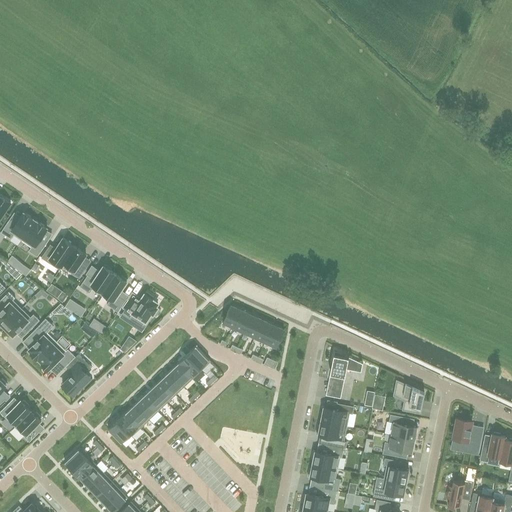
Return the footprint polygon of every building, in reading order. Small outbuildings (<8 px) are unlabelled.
[(0,218),(11,202),(0,195),(0,218)] [(9,220),(1,231),(11,238),(14,234),(16,236),(22,240),(35,220),(32,218),(33,217),(25,212),(25,213),(23,212),(15,224),(9,220)] [(35,220),(22,240),(31,246),(29,250),(37,256),(47,242),(40,238),(47,228),(46,227),(46,226),(39,221),(38,222),(35,220)] [(62,266),(75,246),(63,238),(56,248),(50,244),(41,257),(60,269),(62,266)] [(80,262),(86,253),(75,246),(62,266),(79,278),(87,267),(80,262)] [(101,294),(115,273),(110,269),(111,268),(105,263),(94,279),(88,274),(80,286),(89,292),(92,289),(101,294)] [(117,294),(128,279),(121,274),(120,276),(115,273),(101,294),(109,300),(107,304),(116,310),(124,299),(117,294)] [(0,324),(1,323),(4,326),(22,308),(13,299),(15,297),(9,291),(0,299),(0,304),(3,307),(0,310),(0,324)] [(155,306),(158,303),(152,299),(154,296),(146,291),(137,304),(129,299),(123,308),(125,309),(122,313),(129,318),(131,316),(145,325),(149,319),(148,318),(151,313),(156,316),(160,309),(155,306)] [(233,328),(242,310),(231,305),(223,323),(233,328)] [(22,308),(4,326),(7,329),(5,330),(12,337),(18,330),(19,330),(23,326),(28,331),(40,319),(33,313),(31,316),(22,308)] [(244,333),(252,315),(242,310),(233,328),(244,333)] [(254,338),(263,320),(252,315),(244,333),(254,338)] [(39,359),(57,340),(47,331),(53,326),(46,320),(29,337),(35,343),(29,349),(31,352),(37,359),(38,358),(39,359)] [(264,343),(273,325),(263,320),(254,338),(264,343)] [(275,348),(284,330),(273,325),(264,343),(275,348)] [(66,365),(75,356),(68,348),(66,350),(57,340),(39,359),(42,363),(48,369),(57,360),(59,360),(65,366),(66,365)] [(208,360),(195,346),(186,354),(199,368),(208,360)] [(355,371),(357,361),(335,350),(329,379),(337,380),(334,392),(341,394),(346,369),(355,371)] [(78,353),(75,356),(66,365),(74,373),(63,384),(73,394),(82,385),(84,387),(92,379),(86,372),(79,366),(85,360),(78,353)] [(191,377),(199,368),(186,354),(178,363),(191,377)] [(191,377),(178,363),(169,371),(182,385),(191,377)] [(182,385),(169,371),(160,379),(173,393),(182,385)] [(173,393),(160,379),(151,387),(165,401),(173,393)] [(405,396),(402,410),(420,413),(424,392),(396,379),(395,384),(396,384),(395,392),(405,396)] [(165,401),(151,387),(143,396),(156,410),(165,401)] [(156,410),(143,396),(134,404),(147,418),(156,410)] [(9,402),(0,411),(5,417),(15,426),(14,426),(15,426),(31,410),(27,406),(29,405),(24,399),(22,401),(21,400),(14,406),(9,402)] [(347,425),(349,412),(352,413),(353,406),(336,403),(335,409),(321,406),(320,415),(322,415),(321,420),(347,425)] [(147,418),(134,404),(125,412),(138,426),(147,418)] [(31,410),(15,426),(24,436),(29,441),(39,431),(34,426),(41,419),(40,418),(41,417),(36,412),(35,413),(31,410)] [(138,426),(125,412),(117,420),(130,434),(138,426)] [(417,430),(417,426),(405,424),(407,417),(390,414),(389,421),(394,422),(391,434),(415,439),(417,430)] [(479,448),(482,434),(470,431),(471,429),(470,428),(472,421),(457,418),(452,441),(466,444),(466,445),(479,448)] [(130,434),(117,420),(108,429),(121,443),(130,434)] [(343,441),(347,425),(321,420),(320,425),(318,424),(316,433),(330,436),(328,444),(330,444),(344,447),(345,448),(346,442),(343,441)] [(499,462),(505,436),(500,435),(500,433),(494,432),(493,434),(492,434),(490,445),(483,444),(480,460),(487,461),(488,457),(500,459),(499,462)] [(413,449),(415,439),(391,434),(390,442),(385,441),(382,453),(399,456),(400,449),(412,452),(413,448),(413,449)] [(505,436),(499,462),(511,465),(511,468),(511,438),(509,438),(509,440),(504,439),(505,436)] [(337,468),(340,456),(342,457),(344,447),(330,444),(328,453),(313,450),(311,457),(313,457),(312,463),(337,468)] [(72,470),(86,457),(78,448),(64,461),(72,470)] [(80,478),(94,465),(86,457),(72,470),(80,478)] [(409,469),(398,467),(400,460),(385,458),(383,464),(386,465),(384,478),(406,482),(409,469)] [(336,478),(337,468),(312,463),(311,469),(309,469),(307,476),(325,479),(323,488),(336,491),(338,491),(341,479),(336,478)] [(88,486),(102,473),(94,465),(80,478),(88,486)] [(96,495),(110,481),(102,473),(88,486),(96,495)] [(404,495),(406,482),(384,478),(381,490),(374,489),(373,496),(392,500),(393,493),(404,495)] [(453,480),(452,485),(448,485),(446,497),(449,497),(448,506),(454,507),(454,504),(460,505),(462,495),(470,497),(473,481),(465,480),(464,482),(453,480)] [(104,503),(118,490),(110,481),(96,495),(104,503)] [(334,503),(336,491),(323,488),(319,487),(318,495),(306,493),(306,494),(304,494),(302,502),(304,502),(303,506),(327,511),(329,502),(334,503)] [(112,511),(126,498),(118,490),(104,503),(112,511)] [(489,511),(493,495),(480,493),(480,494),(473,492),(470,506),(477,507),(476,511),(489,511)] [(493,496),(493,495),(489,511),(509,511),(510,510),(511,500),(511,494),(506,494),(505,500),(493,497),(493,496)] [(376,509),(375,511),(397,511),(388,510),(390,501),(377,499),(375,508),(376,509)] [(41,511),(43,511),(38,506),(37,506),(33,502),(25,509),(20,504),(11,511),(41,511)] [(135,511),(137,510),(129,502),(117,511),(135,511)]
